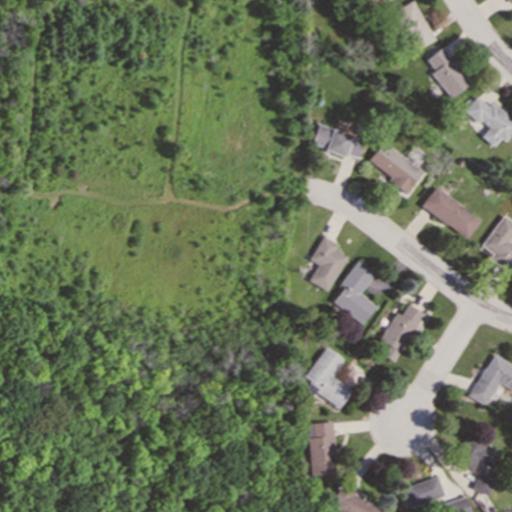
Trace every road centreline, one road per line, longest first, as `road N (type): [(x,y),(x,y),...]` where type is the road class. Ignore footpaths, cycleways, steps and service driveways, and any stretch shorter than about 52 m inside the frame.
road 1 (residential): [(313,192),(339,200),(461,293),(511,321)]
road 2 (residential): [(406,429),(478,304)]
